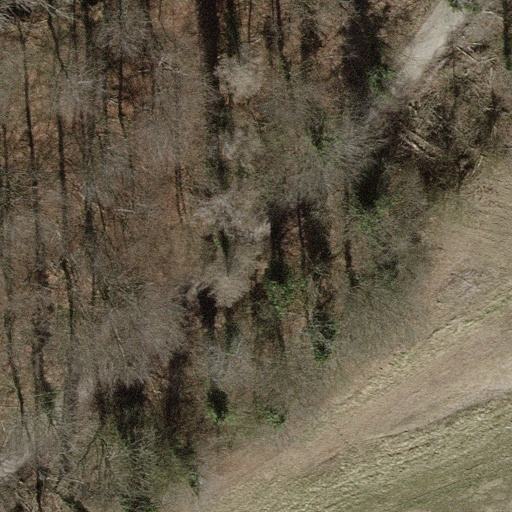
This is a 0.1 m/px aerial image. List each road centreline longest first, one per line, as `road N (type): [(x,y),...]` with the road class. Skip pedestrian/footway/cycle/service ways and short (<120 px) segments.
road 1 (track): [(0,490),(439,0)]
road 2 (track): [(91,391),(114,194)]
